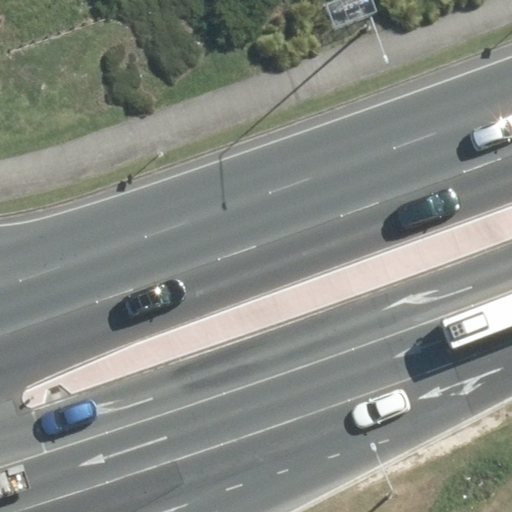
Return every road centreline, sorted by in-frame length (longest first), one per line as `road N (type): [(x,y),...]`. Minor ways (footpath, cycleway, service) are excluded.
road 1 (primary): [(511,248),(0,433)]
road 2 (primary): [(22,282),(511,99)]
road 3 (primary): [(511,343),(210,511)]
